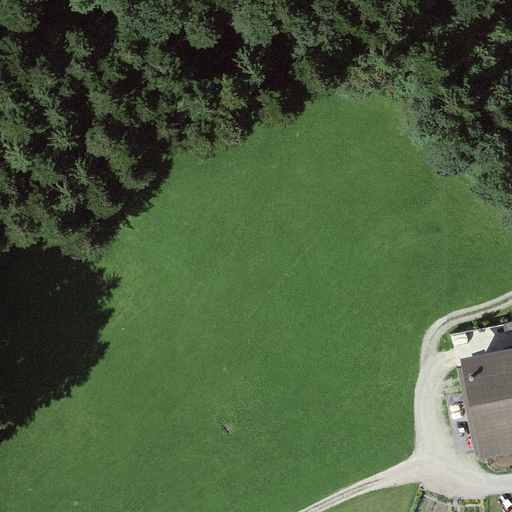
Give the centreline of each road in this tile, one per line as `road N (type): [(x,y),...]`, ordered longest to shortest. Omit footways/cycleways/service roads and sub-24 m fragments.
road 1 (track): [(511,482),(482,488),(448,473),(428,441),(431,341),(449,320),(511,298)]
road 2 (track): [(448,473),(356,491),(312,511)]
